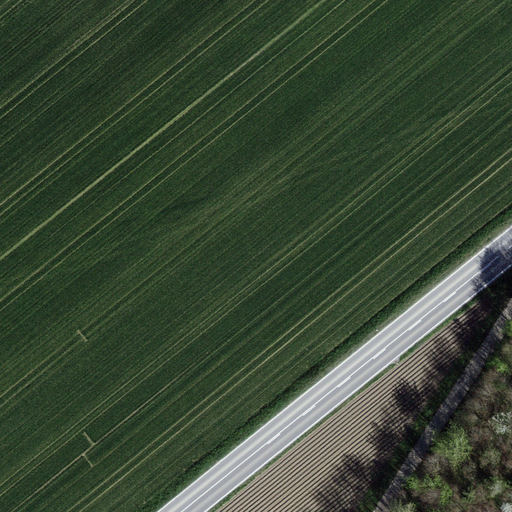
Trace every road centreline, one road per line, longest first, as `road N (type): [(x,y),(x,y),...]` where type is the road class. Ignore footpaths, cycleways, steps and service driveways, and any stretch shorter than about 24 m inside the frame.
road 1 (secondary): [(179,511),(511,242)]
road 2 (track): [(511,313),(386,511)]
